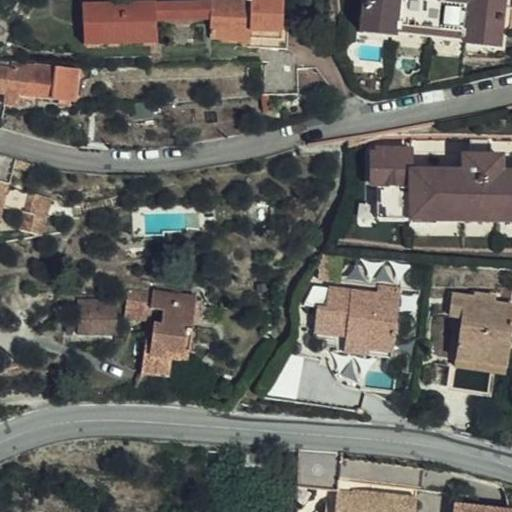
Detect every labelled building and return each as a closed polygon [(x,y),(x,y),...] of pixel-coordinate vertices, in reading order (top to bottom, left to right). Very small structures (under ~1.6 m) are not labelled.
[(464,27),(496,30),(498,8),(499,0),(465,0),(465,1),(453,0),(362,0),(361,14),(392,18),(392,23),(430,27),(430,32),(463,35),(464,27)] [(499,0),(498,8),(508,9),(509,0),(499,0)] [(273,2),(201,1),(201,6),(72,11),(73,32),(90,31),(91,51),(147,49),(146,26),(201,24),(200,44),(240,45),(240,52),(272,52),(272,43),(272,36),(273,23),(273,2)] [(359,31),(391,35),(392,23),(392,18),(361,14),(359,31)] [(392,23),(391,35),(429,39),(430,32),(430,27),(392,23)] [(462,43),(494,47),(496,30),(464,27),(463,35),(462,43)] [(90,31),(73,32),(74,52),(91,51),(90,31)] [(429,39),(462,43),(463,35),(430,32),(429,39)] [(51,100),(53,74),(33,71),(33,68),(8,64),(8,68),(5,95),(4,105),(17,107),(18,96),(51,100)] [(296,70),(259,72),(260,99),(261,99),(262,115),(270,115),(269,99),(298,97),(296,70)] [(511,179),(511,172),(497,172),(497,167),(486,167),(486,155),(488,155),(488,138),(470,138),(469,171),(409,169),(409,177),(464,179),(463,182),(491,183),(492,180),(511,179)] [(511,179),(492,180),(491,183),(463,182),(464,179),(409,177),(409,169),(410,148),(378,147),(378,151),(377,181),(377,201),(410,202),(410,209),(463,209),(463,206),(497,208),(497,211),(511,211),(511,179)] [(367,181),(377,181),(378,151),(369,150),(367,181)] [(15,160),(0,155),(0,210),(1,207),(22,212),(24,212),(27,199),(48,204),(50,198),(6,187),(7,184),(8,184),(15,160)] [(486,167),(497,167),(498,155),(488,155),(486,155),(486,167)] [(81,197),(68,200),(69,207),(83,204),(81,197)] [(27,199),(24,212),(22,212),(17,230),(40,236),(48,204),(27,199)] [(377,216),(410,217),(410,209),(410,202),(377,201),(377,216)] [(463,219),(497,220),(497,211),(497,208),(463,206),(463,209),(463,219)] [(410,209),(410,217),(463,219),(463,209),(410,209)] [(497,220),(511,220),(511,211),(497,211),(497,220)] [(370,315),(374,297),(326,288),(322,309),(313,307),(307,338),(332,343),(330,353),(385,363),(393,319),(370,315)] [(375,288),(374,297),(370,315),(393,319),(398,293),(375,288)] [(147,311),(150,296),(125,293),(122,320),(146,323),(147,311)] [(186,360),(192,299),(150,295),(150,296),(147,311),(159,312),(157,326),(146,326),(141,375),(167,378),(169,358),(186,360)] [(492,352),(511,353),(511,349),(511,308),(495,307),(495,300),(475,299),(472,302),(450,300),(448,318),(453,318),(453,328),(462,329),(460,354),(491,356),(492,352)] [(75,334),(113,332),(112,305),(74,306),(75,334)] [(74,322),(64,323),(64,334),(74,333),(74,322)] [(510,371),(511,353),(492,352),(491,356),(460,354),(459,366),(510,371)] [(413,511),(414,500),(352,493),(351,496),(335,494),(332,511),(331,511),(324,511),(323,511),(413,511)]
